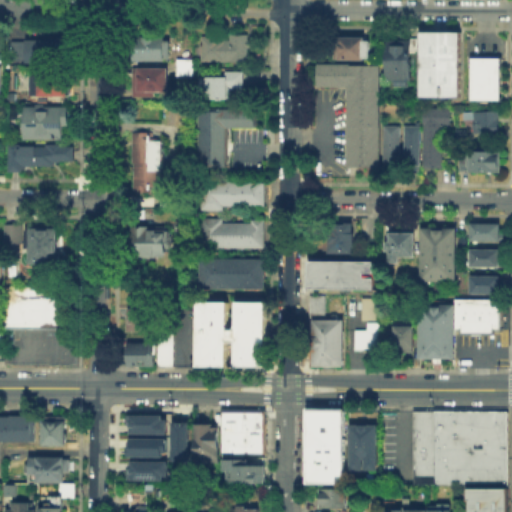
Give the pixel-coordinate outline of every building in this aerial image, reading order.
[(462,36),(462,99),(423,98),(424,35),(462,36)] [(205,60),(205,38),(250,38),(250,60),(205,60)] [(170,39),(170,62),(137,61),(137,39),(170,39)] [(69,40),(69,64),(44,64),(44,66),(26,66),(26,64),(15,64),(15,62),(14,62),(14,43),(26,44),(26,40),(69,40)] [(369,40),(369,61),(336,61),(336,40),(369,40)] [(388,81),(388,42),(411,42),(411,81),(388,81)] [(198,61),(198,78),(181,78),(181,61),(198,61)] [(473,61),(502,61),(502,102),(473,102),(473,61)] [(382,88),(381,169),(349,169),(349,88),(320,88),(320,66),(382,67),(382,88)] [(157,100),(135,100),(135,69),(172,69),(172,92),(157,92),(157,100)] [(229,96),(209,96),(209,79),(228,79),(228,73),(245,73),(245,90),(229,90),(229,96)] [(36,74),(55,74),(55,78),(72,78),(72,97),(35,97),(36,74)] [(69,109),(69,128),(65,128),(65,141),(25,141),(25,109),(69,109)] [(268,111),(268,130),(262,130),(262,132),(230,132),(229,169),(201,169),(201,111),(268,111)] [(441,167),(427,167),(427,111),(452,111),(452,127),(441,127),(441,167)] [(500,113),(499,134),(477,134),(477,113),(500,113)] [(386,166),(386,125),(400,125),(400,166),(386,166)] [(406,166),(406,125),(421,125),(421,166),(406,166)] [(135,136),(158,136),(158,143),(165,143),(164,187),(152,187),(152,193),(134,193),(135,136)] [(29,171),(10,171),(10,148),(26,148),(26,146),(76,146),(75,169),(29,168),(29,171)] [(500,155),(499,173),(462,173),(462,155),(500,155)] [(263,180),(262,209),(201,209),(201,180),(263,180)] [(263,217),(262,246),(200,246),(201,217),(263,217)] [(179,234),(179,222),(192,222),(192,234),(179,234)] [(32,264),(32,226),(60,226),(60,264),(32,264)] [(355,226),(355,253),(323,253),(323,226),(355,226)] [(501,226),(501,242),(475,242),(475,226),(501,226)] [(22,227),(22,245),(7,245),(7,227),(22,227)] [(168,231),(168,258),(136,257),(136,231),(168,231)] [(424,232),(457,232),(457,282),(424,281),(424,232)] [(415,236),(414,259),(392,259),(392,236),(415,236)] [(500,253),(500,267),(474,267),(474,252),(500,253)] [(263,258),(263,288),(198,287),(198,258),(263,258)] [(375,265),(375,290),(313,290),(313,264),(375,265)] [(501,280),(501,294),(474,293),(475,279),(501,280)] [(70,285),(69,332),(6,331),(6,285),(70,285)] [(376,297),(375,316),(361,316),(361,297),(376,297)] [(312,318),(312,298),(324,298),(324,323),(344,323),(343,367),(316,367),(316,318),(312,318)] [(454,298),(454,304),(453,332),(497,332),(498,299),(454,298)] [(226,301),(195,301),(195,365),(226,365),(226,341),(233,341),(233,366),(265,366),(264,301),(235,301),(235,329),(227,329),(226,301)] [(454,304),(420,303),(419,357),(453,357),(453,332),(454,304)] [(127,332),(127,311),(154,311),(154,332),(127,332)] [(366,330),(366,322),(377,322),(377,351),(353,350),(353,330),(366,330)] [(393,352),(393,324),(414,324),(413,352),(393,352)] [(128,367),(128,344),(155,344),(155,367),(128,367)] [(220,451),(220,409),(263,410),(263,451),(220,451)] [(347,412),(347,485),(308,485),(309,411),(347,412)] [(162,413),(129,413),(129,433),(165,433),(165,418),(162,418),(162,413)] [(416,484),(416,413),(510,414),(509,485),(416,484)] [(0,415),(32,415),(32,440),(0,440),(0,415)] [(66,420),(66,445),(46,445),(46,420),(66,420)] [(171,421),(171,459),(187,460),(188,421),(171,421)] [(193,461),(193,427),(218,427),(218,461),(193,461)] [(350,470),(351,427),(378,427),(378,470),(350,470)] [(165,450),(161,450),(161,454),(127,454),(127,445),(128,445),(128,437),(165,437),(165,450)] [(32,483),(32,458),(66,458),(66,483),(32,483)] [(221,458),(247,458),(247,465),(262,465),(262,481),(228,481),(228,470),(221,470),(221,458)] [(129,462),(128,478),(164,479),(164,463),(129,462)] [(19,485),(19,498),(7,498),(7,485),(19,485)] [(466,511),(466,488),(506,488),(505,511),(466,511)] [(321,509),(321,490),(347,490),(347,509),(321,509)] [(150,492),(149,511),(130,511),(131,492),(150,492)] [(64,496),(63,511),(45,511),(45,506),(51,506),(51,496),(64,496)] [(36,511),(36,507),(32,507),(32,501),(7,501),(7,511),(36,511)] [(449,511),(450,504),(427,503),(426,511),(449,511)]
